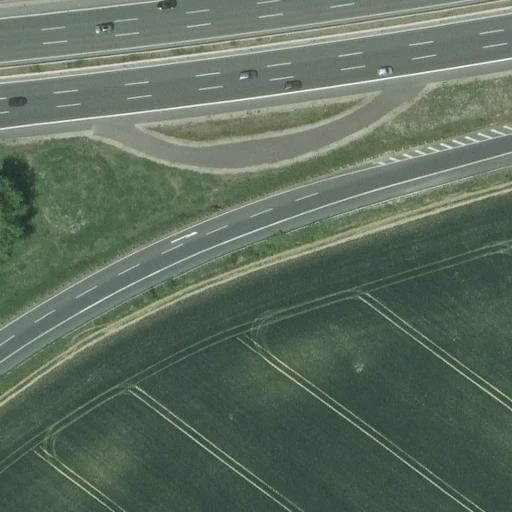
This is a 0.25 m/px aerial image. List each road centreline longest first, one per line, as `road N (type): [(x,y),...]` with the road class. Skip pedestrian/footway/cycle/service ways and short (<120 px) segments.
road 1 (motorway): [(0,347),(125,271),(233,223),(511,144)]
road 2 (motorway): [(0,106),(511,36)]
road 3 (motorway): [(332,0),(0,42)]
